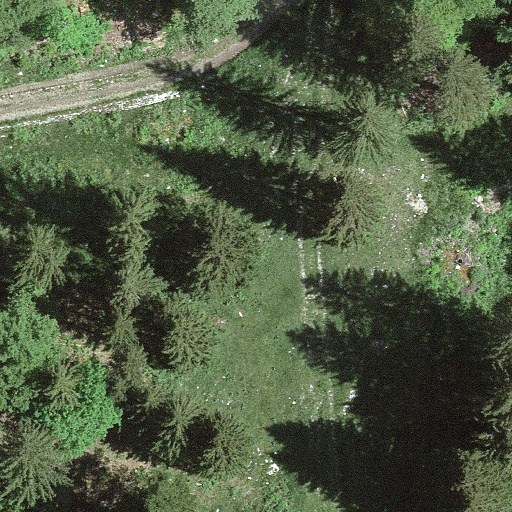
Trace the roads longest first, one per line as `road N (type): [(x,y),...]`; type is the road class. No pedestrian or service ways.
road 1 (track): [(301,0),(333,511)]
road 2 (track): [(241,0),(220,27),(75,85),(0,97)]
